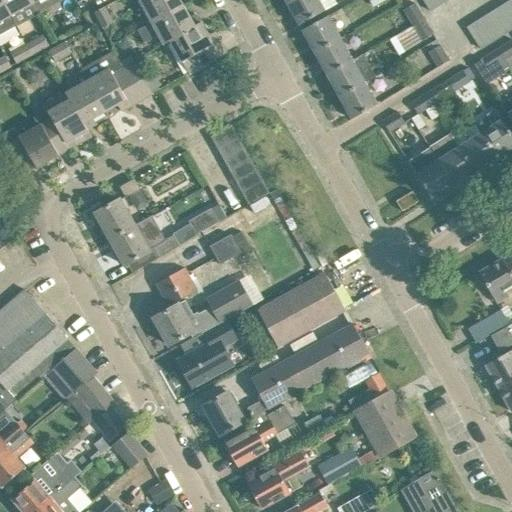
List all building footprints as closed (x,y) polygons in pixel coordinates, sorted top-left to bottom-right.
[(0,0),(0,32),(15,24),(10,16),(1,0),(0,0)] [(1,0),(10,15),(31,2),(30,0),(1,0)] [(179,0),(139,0),(140,0),(152,22),(183,5),(179,0)] [(291,0),(288,2),(300,23),(299,24),(300,25),(324,11),(325,11),(325,10),(337,4),(334,0),(291,0)] [(438,0),(423,0),(431,11),(441,4),(438,0)] [(511,3),(510,0),(499,7),(511,27),(511,3)] [(414,25),(425,19),(415,3),(404,9),(414,25)] [(164,44),(171,41),(202,23),(197,14),(190,18),(183,5),(152,22),(138,30),(145,43),(159,35),(164,44)] [(103,28),(114,22),(105,6),(94,13),(103,28)] [(511,27),(499,7),(489,14),(502,35),(511,29),(511,27)] [(489,14),(478,21),(492,42),(502,35),(489,14)] [(326,17),(303,30),(303,31),(305,31),(316,52),(339,39),(326,17)] [(401,53),(434,34),(425,19),(414,25),(392,38),(401,53)] [(478,21),(467,27),(481,49),(492,42),(478,21)] [(189,74),(227,53),(220,40),(213,44),(202,23),(171,41),(189,74)] [(26,44),(33,56),(49,46),(43,35),(26,44)] [(339,39),(316,52),(329,74),(352,61),(339,39)] [(429,52),(438,67),(449,60),(440,45),(435,39),(423,46),(428,53),(429,52)] [(511,69),(511,39),(497,50),(503,60),(505,60),(511,70),(511,69)] [(66,41),(50,51),(55,60),(71,51),(66,41)] [(17,64),(33,56),(26,44),(11,53),(17,64)] [(482,59),(483,61),(489,70),(503,60),(497,50),(482,59)] [(352,61),(329,74),(341,96),(365,83),(376,77),(363,55),(352,61)] [(0,59),(0,73),(12,67),(6,56),(0,59)] [(141,73),(136,63),(124,69),(129,79),(141,73)] [(110,69),(88,81),(105,112),(118,105),(126,100),(130,107),(141,100),(129,79),(124,69),(113,75),(110,69)] [(448,80),(455,91),(470,81),(463,70),(448,80)] [(80,85),(66,93),(84,123),(92,119),(105,112),(88,81),(87,81),(82,71),(74,76),(80,85)] [(141,100),(153,94),(141,73),(129,79),(141,100)] [(365,83),(341,96),(353,117),(352,118),(352,119),(378,105),(365,83)] [(453,102),(449,95),(442,84),(427,93),(438,111),(453,102)] [(45,105),(52,118),(41,124),(58,155),(91,137),(92,137),(88,130),(87,130),(66,93),(45,105)] [(437,112),(438,111),(427,93),(411,103),(418,114),(425,110),(430,118),(438,114),(437,112)] [(511,97),(501,105),(511,121),(511,97)] [(492,125),(481,133),(496,157),(511,146),(511,134),(496,109),(486,115),(492,125)] [(398,112),(383,121),(389,132),(390,132),(404,123),(405,123),(404,122),(398,112)] [(25,174),(58,155),(41,124),(20,136),(15,127),(2,134),(25,174)] [(217,148),(238,136),(232,125),(211,136),(217,148)] [(430,147),(429,147),(453,184),(475,170),(460,146),(451,133),(430,146),(430,147)] [(481,133),(460,146),(475,170),(496,157),(481,133)] [(223,159),(244,147),(238,136),(217,148),(223,159)] [(230,170),(251,158),(244,147),(223,159),(230,170)] [(429,147),(408,161),(432,198),(433,198),(432,197),(453,184),(429,147)] [(236,182),(257,170),(251,158),(230,170),(236,182)] [(242,193),(263,181),(257,170),(236,182),(242,193)] [(135,178),(120,187),(126,197),(129,195),(133,193),(140,189),(135,178)] [(249,205),(270,193),(263,181),(242,193),(249,205)] [(413,191),(396,202),(403,212),(419,201),(413,191)] [(110,239),(135,225),(120,199),(95,213),(110,239)] [(219,221),(211,207),(188,221),(191,226),(196,235),(219,221)] [(128,263),(149,251),(148,250),(153,247),(166,240),(159,227),(152,215),(135,225),(110,239),(125,265),(128,263)] [(174,235),(180,246),(197,236),(196,235),(191,226),(174,235)] [(0,247),(8,241),(0,231),(0,247)] [(166,240),(153,247),(159,257),(180,246),(174,235),(166,240)] [(220,264),(241,253),(231,235),(210,246),(220,264)] [(508,292),(511,289),(511,269),(505,258),(479,273),(497,303),(510,295),(508,292)] [(169,305),(186,295),(198,289),(186,267),(157,283),(169,305)] [(345,310),(324,271),(257,309),(278,348),(345,310)] [(207,298),(211,306),(221,322),(226,320),(237,313),(252,305),(239,280),(207,298)] [(0,353),(47,314),(28,292),(25,289),(0,310),(0,353)] [(221,322),(211,306),(199,313),(198,311),(193,314),(185,300),(154,317),(170,345),(193,332),(196,337),(203,332),(221,322)] [(476,342),(493,333),(508,323),(500,310),(468,328),(476,342)] [(237,313),(226,320),(232,331),(244,325),(237,313)] [(53,368),(76,348),(47,314),(0,353),(0,414),(54,369),(53,368)] [(221,322),(203,332),(209,343),(178,360),(193,387),(233,364),(223,346),(236,338),(232,331),(226,320),(221,322)] [(370,353),(364,344),(353,323),(251,379),(263,399),(268,408),(352,363),(370,353)] [(511,330),(509,325),(492,335),(501,350),(511,343),(511,330)] [(76,348),(54,369),(74,393),(77,390),(94,376),(98,372),(86,358),(77,348),(76,348)] [(499,388),(511,380),(511,349),(486,365),(499,388)] [(94,376),(77,390),(80,394),(83,398),(92,409),(98,416),(114,404),(115,403),(95,378),(94,376)] [(511,380),(499,388),(511,411),(511,380)] [(228,391),(204,405),(220,435),(245,421),(228,391)] [(416,436),(391,391),(355,411),(381,456),(416,436)] [(263,399),(248,408),(253,417),(265,410),(268,408),(263,399)] [(105,430),(124,414),(116,405),(97,420),(105,430)] [(254,427),(225,443),(238,466),(269,449),(264,441),(296,423),(285,405),(268,414),(265,410),(253,417),(249,418),(250,420),(254,427)] [(319,414),(306,422),(312,434),(326,427),(319,414)] [(0,454),(26,433),(17,423),(0,437),(0,454)] [(331,428),(320,435),(324,442),(335,435),(331,428)] [(129,434),(130,432),(114,445),(132,467),(147,456),(139,445),(138,443),(137,444),(129,434)] [(26,433),(0,454),(0,484),(2,487),(25,467),(16,458),(34,442),(26,433)] [(363,465),(352,447),(317,465),(328,484),(363,465)] [(249,485),(262,508),(290,492),(282,480),(308,465),(300,451),(258,476),(260,479),(249,485)] [(23,511),(33,511),(76,477),(67,467),(42,488),(35,480),(12,499),(23,511)] [(431,511),(458,511),(435,469),(414,481),(431,511)] [(79,511),(68,499),(83,486),(76,477),(33,511),(79,511)] [(157,505),(174,495),(164,479),(147,489),(157,505)] [(363,511),(365,511),(380,503),(371,488),(341,505),(340,511),(363,511)] [(321,493),(286,511),(322,511),(321,510),(328,506),(321,493)] [(125,511),(116,501),(103,511),(89,511),(88,511),(86,511),(125,511)] [(185,511),(184,509),(180,511),(171,502),(158,511),(185,511)]
